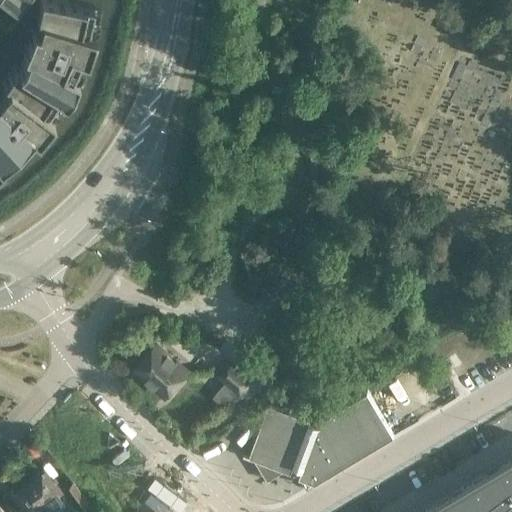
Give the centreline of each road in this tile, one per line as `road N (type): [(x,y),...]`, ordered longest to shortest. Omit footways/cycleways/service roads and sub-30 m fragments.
road 1 (unclassified): [(297,511),(511,384)]
road 2 (unclassified): [(233,511),(76,354)]
road 3 (secondary): [(105,191),(157,101),(178,0)]
